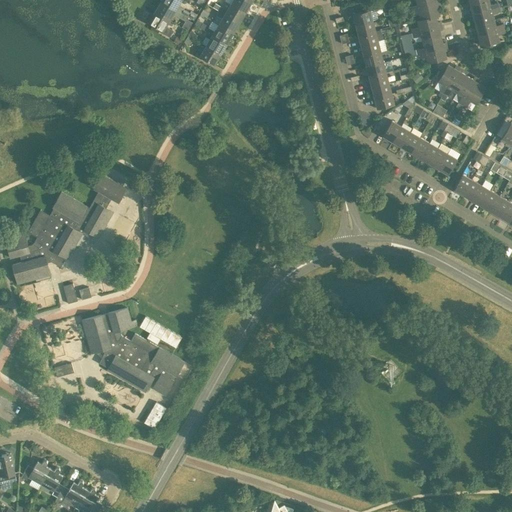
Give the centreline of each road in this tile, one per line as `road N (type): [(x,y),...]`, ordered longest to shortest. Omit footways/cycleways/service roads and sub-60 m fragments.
road 1 (tertiary): [(141,511),(265,296),(297,267),(353,244)]
road 2 (residential): [(353,244),(295,0)]
road 3 (residential): [(438,198),(436,184),(360,141),(325,0)]
road 4 (tertiary): [(353,244),(420,252),(511,301)]
road 5 (residential): [(99,511),(114,485),(31,437),(0,444)]
